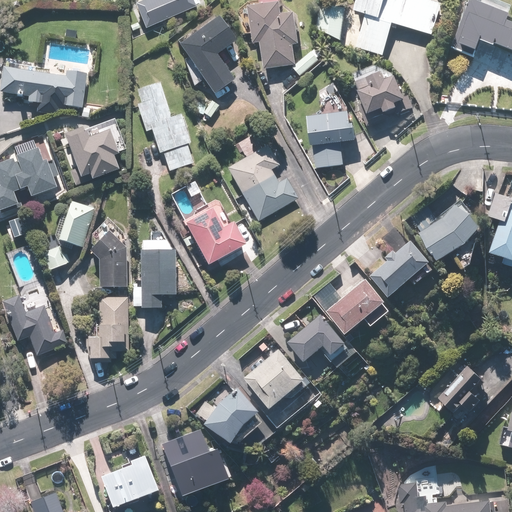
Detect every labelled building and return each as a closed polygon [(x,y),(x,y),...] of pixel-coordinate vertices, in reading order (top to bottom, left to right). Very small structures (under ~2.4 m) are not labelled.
[(196,7),(192,0),(147,0),(136,5),(146,29),(196,7)] [(358,0),(355,11),(366,15),(356,47),(383,56),(393,23),(434,35),(443,5),(428,0),(358,0)] [(511,15),(473,0),(471,0),(452,49),(475,58),(482,41),(511,52),(511,22),(508,21),(511,15)] [(319,61),(314,52),(296,64),(295,53),(294,45),(300,44),(297,12),(284,14),(283,3),(251,6),(255,43),(262,43),(264,69),(293,65),(303,76),(319,61)] [(319,6),(317,30),(343,42),(346,8),(319,6)] [(217,17),(178,44),(214,94),(235,80),(216,54),(234,41),(217,17)] [(36,64),(2,62),(1,94),(29,96),(28,104),(43,104),(43,100),(61,101),(61,105),(83,107),(85,74),(35,71),(36,64)] [(372,87),(360,92),(365,104),(360,106),(368,126),(387,118),(386,114),(403,108),(404,112),(413,108),(409,96),(405,98),(396,77),(387,81),(383,73),(368,79),(372,87)] [(161,83),(133,92),(146,132),(152,130),(159,154),(165,153),(171,172),(193,165),(186,144),(191,143),(181,112),(171,116),(161,83)] [(349,112),(309,117),(316,169),(343,166),(340,143),(356,140),(354,124),(351,124),(349,112)] [(57,137),(73,183),(121,166),(116,155),(122,153),(114,130),(90,138),(86,127),(57,137)] [(267,146),(226,169),(257,222),(298,199),(286,179),(278,184),(270,170),(278,165),(267,146)] [(0,211),(22,204),(18,194),(27,191),(31,201),(58,191),(42,149),(0,164),(0,211)] [(511,203),(511,204),(511,203),(511,198),(497,194),(490,216),(502,220),(492,253),(505,257),(503,263),(511,265),(511,203)] [(62,214),(55,236),(61,245),(72,249),(73,245),(82,248),(94,210),(70,203),(66,215),(62,214)] [(456,206),(446,217),(421,233),(439,261),(467,244),(481,228),(456,206)] [(212,209),(184,223),(206,265),(245,245),(232,222),(222,227),(212,209)] [(99,288),(126,288),(126,248),(107,231),(89,250),(99,260),(99,288)] [(390,261),(371,276),(389,297),(431,262),(413,241),(397,255),(395,252),(387,258),(390,261)] [(63,253),(60,246),(38,254),(45,273),(71,264),(66,251),(63,253)] [(174,251),(140,251),(140,308),(160,308),(160,295),(175,295),(174,251)] [(386,302),(367,280),(329,312),(348,334),(386,302)] [(18,296),(2,302),(17,342),(29,337),(36,355),(67,343),(62,330),(54,334),(43,306),(25,313),(18,296)] [(126,298),(98,298),(99,338),(87,338),(87,359),(115,358),(115,351),(127,351),(126,298)] [(322,314),(290,342),(306,362),(326,345),(333,353),(346,342),(322,314)] [(280,350),(246,378),(272,408),(306,380),(280,350)] [(469,367),(440,399),(454,412),(463,402),(472,410),(481,399),(473,391),(483,380),(469,367)] [(256,411),(236,388),(219,403),(203,424),(228,442),(243,423),(256,411)] [(162,444),(181,495),(226,478),(215,450),(209,452),(200,429),(162,444)] [(100,476),(112,507),(157,489),(144,455),(130,460),(132,464),(100,476)] [(492,511),(491,500),(449,505),(449,502),(429,504),(428,496),(418,497),(417,489),(405,490),(407,511),(492,511)] [(63,511),(55,492),(30,502),(33,511),(63,511)]
